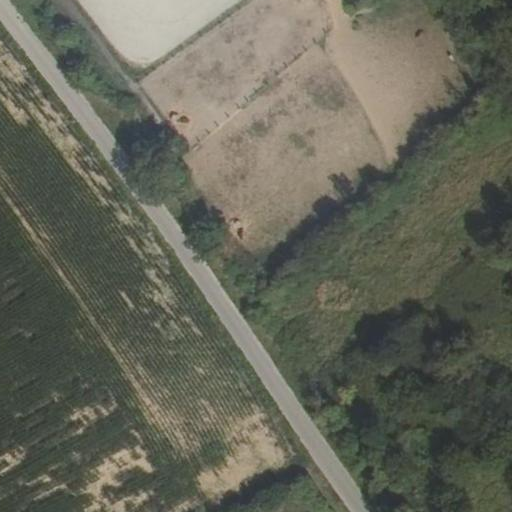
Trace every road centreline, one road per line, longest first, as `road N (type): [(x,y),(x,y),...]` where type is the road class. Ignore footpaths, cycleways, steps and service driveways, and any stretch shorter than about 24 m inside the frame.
road 1 (residential): [(362,511),(136,179),(0,1)]
road 2 (track): [(234,279),(241,257),(187,182),(153,114),(65,0)]
